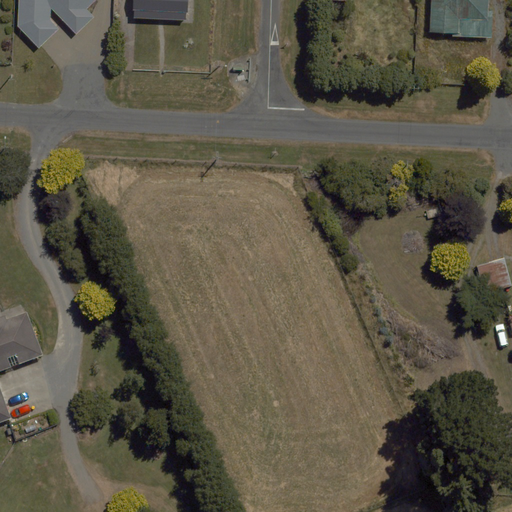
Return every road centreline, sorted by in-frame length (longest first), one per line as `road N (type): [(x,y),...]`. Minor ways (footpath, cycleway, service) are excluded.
road 1 (residential): [(0,114),(268,126)]
road 2 (residential): [(268,126),(511,137)]
road 3 (residential): [(268,126),(271,0)]
